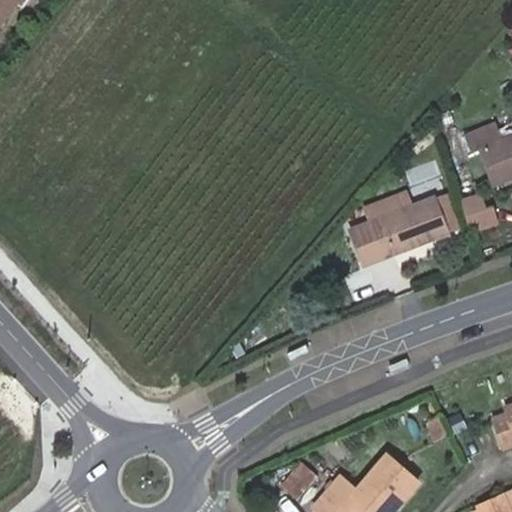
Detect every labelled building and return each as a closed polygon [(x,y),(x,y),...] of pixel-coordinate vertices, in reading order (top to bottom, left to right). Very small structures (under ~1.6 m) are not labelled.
[(0,0),(0,25),(19,0),(0,0)] [(511,137),(480,151),(493,185),(511,177),(511,137)] [(492,219),(481,189),(456,198),(467,228),(492,219)] [(437,196),(379,219),(356,229),(369,263),(451,231),(437,196)] [(511,404),(508,406),(510,412),(495,417),(505,447),(511,444),(511,404)] [(420,483),(389,455),(358,490),(341,476),(315,506),(321,511),(387,511),(391,508),(395,511),(420,483)] [(303,457),(286,487),(307,499),(324,469),(303,457)] [(511,511),(511,509),(505,492),(478,504),(482,511),(511,511)]
